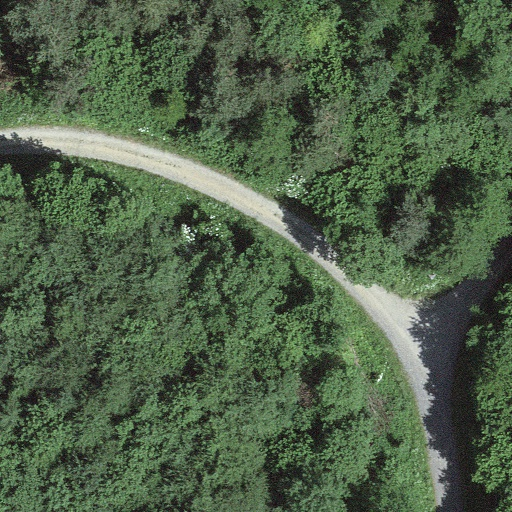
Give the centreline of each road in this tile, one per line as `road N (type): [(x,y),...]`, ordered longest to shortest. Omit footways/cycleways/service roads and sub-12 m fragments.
road 1 (track): [(0,145),(36,132),(230,159),(453,394),(461,511)]
road 2 (track): [(453,394),(511,242)]
